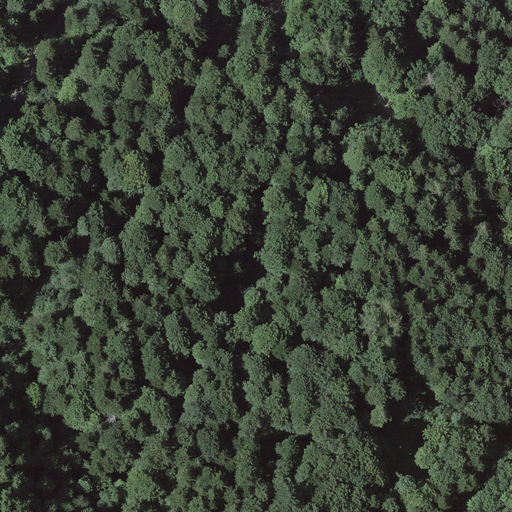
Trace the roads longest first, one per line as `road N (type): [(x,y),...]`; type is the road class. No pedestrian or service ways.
road 1 (track): [(285,2),(265,121),(266,252),(194,362),(176,431),(170,511)]
road 2 (track): [(0,359),(38,291),(149,210),(226,24),(300,0)]
road 3 (track): [(318,0),(336,1),(358,26),(380,92),(425,149),(448,163),(481,158),(511,128)]
road 4 (track): [(73,0),(19,93),(0,109)]
